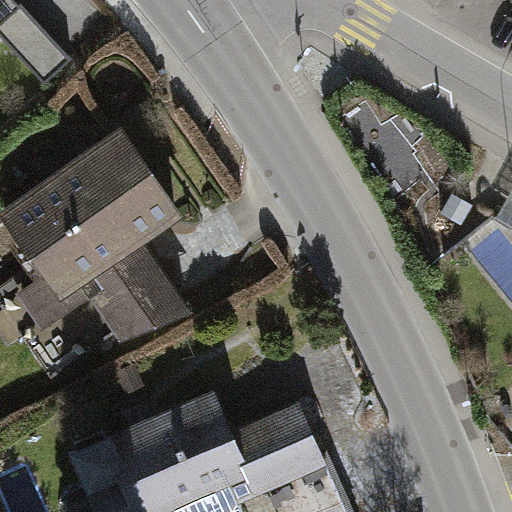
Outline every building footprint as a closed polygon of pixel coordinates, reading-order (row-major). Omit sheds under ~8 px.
[(19,0),(0,0),(0,34),(44,83),(63,66),(12,11),(22,2),(19,0)] [(73,58),(22,2),(12,11),(63,66),(73,58)] [(176,208),(124,134),(82,163),(65,138),(31,163),(41,177),(11,198),(17,208),(7,215),(70,309),(94,291),(125,334),(186,310),(135,236),(176,208)] [(511,192),(497,218),(511,226),(511,192)] [(113,511),(343,511),(320,459),(257,486),(246,476),(230,437),(213,395),(158,420),(153,409),(142,405),(128,412),(136,430),(110,441),(108,438),(78,452),(92,484),(101,480),(115,511),(113,511)] [(298,407),(230,437),(246,476),(257,486),(320,459),(298,407)]
